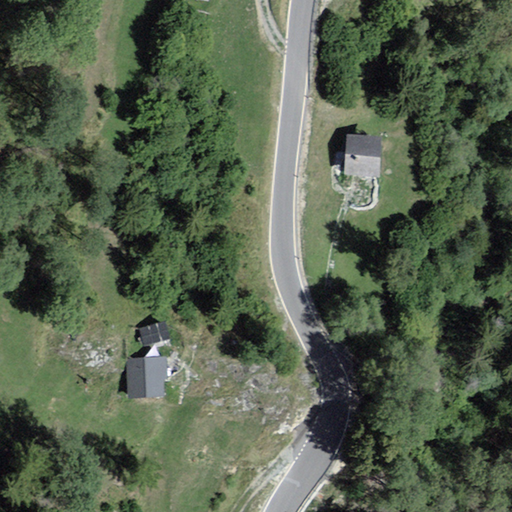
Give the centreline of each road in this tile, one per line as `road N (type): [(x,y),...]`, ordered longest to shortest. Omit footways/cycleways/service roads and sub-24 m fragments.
road 1 (tertiary): [(277,511),(320,450),(336,394),(283,255),(301,0)]
road 2 (track): [(333,422),(289,449),(236,511)]
